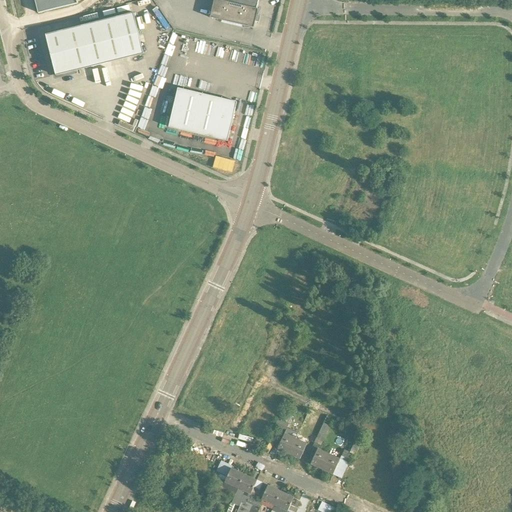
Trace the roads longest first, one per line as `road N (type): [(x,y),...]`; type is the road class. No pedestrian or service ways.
road 1 (unclassified): [(0,6),(29,103),(250,205)]
road 2 (unclassified): [(511,220),(475,303),(250,205)]
road 3 (residential): [(376,511),(156,416)]
road 4 (unclassified): [(156,416),(250,205)]
road 5 (unclassified): [(297,7),(511,12)]
road 6 (unclassified): [(250,205),(297,7)]
